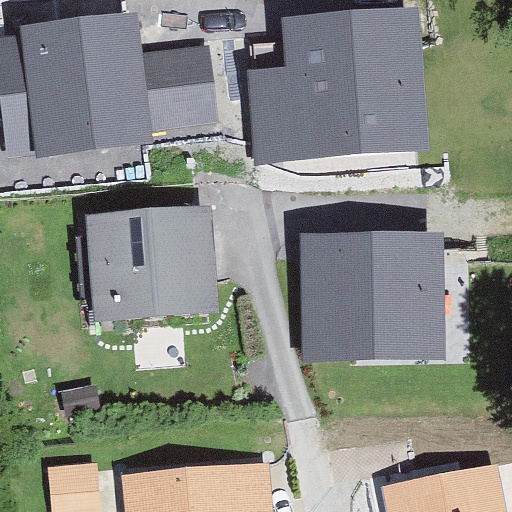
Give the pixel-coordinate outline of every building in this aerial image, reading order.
[(21,35),(0,38),(0,98),(7,150),(36,147),(38,158),(155,143),(153,132),(218,124),(208,44),(146,52),(140,9),(20,25),(21,35)] [(423,18),(285,29),(288,71),(249,74),(257,164),(434,149),(423,18)] [(213,205),(85,215),(94,323),(222,312),(213,205)] [(442,238),(301,236),(299,362),(441,364),(442,238)] [(125,511),(274,511),(271,464),(122,475),(125,511)] [(505,511),(497,465),(386,487),(390,511),(505,511)] [(97,511),(93,471),(53,475),(56,511),(97,511)]
